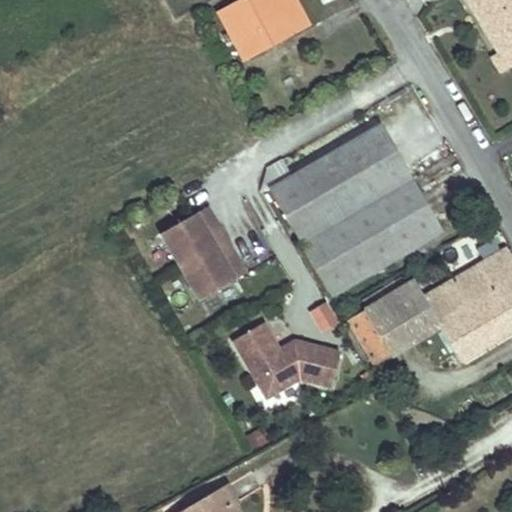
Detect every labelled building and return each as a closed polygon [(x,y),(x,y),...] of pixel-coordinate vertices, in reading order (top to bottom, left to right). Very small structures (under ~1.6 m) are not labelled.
[(308,23),(295,0),(240,0),(219,11),(230,31),(224,34),(228,40),(233,38),(243,57),(308,23)] [(511,0),(468,0),(479,15),(483,13),(487,20),(483,22),(503,55),(511,49),(511,0)] [(483,13),(479,15),(483,22),(487,20),(483,13)] [(511,67),(511,49),(503,55),(495,60),(503,73),(511,67)] [(442,230),(381,123),(271,186),(331,293),(442,230)] [(218,224),(207,205),(202,208),(213,227),(218,224)] [(213,227),(202,208),(160,233),(179,266),(226,239),(218,224),(213,227)] [(235,254),(226,239),(179,266),(199,300),(241,275),(230,256),(235,254)] [(511,256),(507,248),(426,296),(442,323),(440,324),(462,361),(511,331),(511,256)] [(246,273),(235,254),(230,256),(241,275),(246,273)] [(415,278),(366,308),(392,353),(440,324),(442,323),(426,296),(415,278)] [(315,332),(335,329),(332,307),(312,310),(315,332)] [(392,353),(366,308),(348,319),(374,363),(392,353)] [(264,319),(232,338),(266,395),(298,376),(332,385),(341,349),(294,337),(280,346),(264,319)] [(237,511),(234,506),(238,504),(227,485),(178,511),(237,511)]
